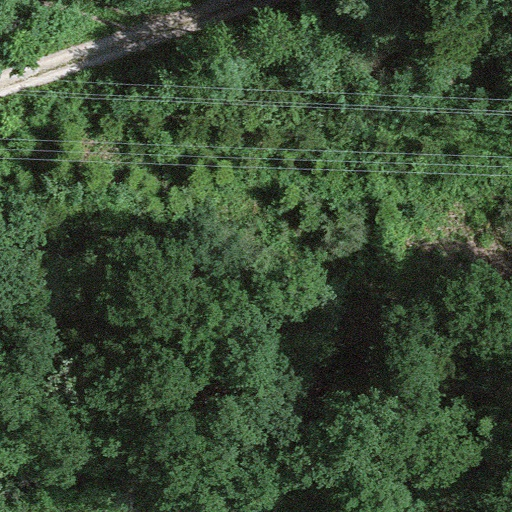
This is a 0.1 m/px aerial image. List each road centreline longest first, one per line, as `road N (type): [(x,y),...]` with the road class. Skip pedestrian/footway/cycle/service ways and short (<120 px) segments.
road 1 (track): [(254,0),(0,88)]
road 2 (track): [(25,0),(140,42)]
